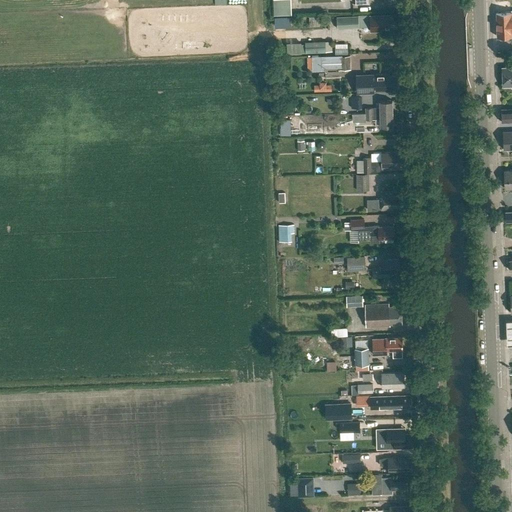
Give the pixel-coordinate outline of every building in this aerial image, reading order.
[(290,13),(289,0),(270,0),(271,14),(290,13)] [(511,11),(496,12),(497,36),(511,35),(511,41),(511,11)] [(380,28),(394,28),(393,14),(379,14),(337,16),(338,27),(371,26),(371,31),(380,30),(380,28)] [(271,25),(288,25),(288,15),(271,15),(271,25)] [(326,40),(306,41),(306,52),(326,52),(326,40)] [(302,52),(302,41),(287,42),(288,53),(302,52)] [(346,52),(346,42),(333,42),(333,52),(346,52)] [(351,69),(350,55),(339,56),(340,69),(351,69)] [(511,68),(503,69),(503,87),(511,86),(511,88),(511,87),(511,68)] [(375,73),(356,74),(357,94),(374,93),(374,89),(397,88),(396,82),(398,80),(397,77),(396,75),(396,74),(389,75),(389,73),(375,73)] [(365,99),(365,94),(348,94),(347,108),(359,108),(359,99),(365,99)] [(380,106),(365,107),(366,113),(392,112),(392,99),(380,100),(380,106)] [(511,108),(502,109),(502,121),(511,120),(511,108)] [(392,112),(366,113),(366,118),(381,118),(381,125),(393,124),(392,112)] [(278,134),(288,134),(288,118),(277,118),(278,134)] [(355,125),(356,133),(373,132),(372,124),(355,125)] [(363,159),(357,159),(357,171),(382,170),(382,168),(398,168),(398,163),(402,163),(402,155),(398,155),(398,152),(381,152),(381,160),(371,160),(371,156),(363,156),(363,159)] [(369,189),(369,172),(356,173),(356,189),(369,189)] [(392,193),(381,194),(381,198),(367,198),(367,209),(381,208),(381,209),(392,209),(392,207),(403,206),(402,196),(392,196),(392,193)] [(350,218),(351,220),(344,221),(345,229),(351,229),(358,229),(358,238),(370,238),(371,242),(380,241),(379,238),(394,237),(394,225),(379,225),(379,224),(364,225),(364,218),(350,218)] [(279,225),(280,242),(292,241),(291,232),(295,232),(294,224),(279,225)] [(364,255),(346,255),(347,269),(365,269),(364,255)] [(382,267),(372,267),(372,277),(385,276),(390,276),(390,271),(399,270),(398,258),(382,258),(382,267)] [(363,294),(347,294),(348,305),(363,305),(363,294)] [(382,328),(382,326),(390,326),(390,324),(401,323),(400,306),(388,306),(388,304),(364,304),(365,328),(382,328)] [(344,334),(344,326),(327,327),(327,335),(344,334)] [(349,345),(349,336),(339,336),(339,345),(349,345)] [(402,349),(402,336),(385,337),(385,338),(372,338),(373,354),(387,353),(386,350),(392,350),(392,357),(402,356),(402,349)] [(368,364),(368,347),(355,348),(355,364),(368,364)] [(324,369),(333,369),(333,360),(325,360),(324,369)] [(404,371),(381,372),(382,386),(405,385),(404,371)] [(358,383),(358,392),(373,392),(372,382),(358,383)] [(400,407),(400,405),(409,405),(409,396),(401,396),(401,395),(371,396),(371,405),(387,404),(387,407),(400,407)] [(351,401),(325,402),(326,417),(351,417),(351,401)] [(352,431),(351,420),(336,421),(336,432),(352,431)] [(395,439),(370,440),(370,451),(382,451),(382,447),(412,446),(411,433),(395,434),(395,439)] [(343,471),(357,470),(357,454),(342,454),(343,471)] [(379,464),(389,464),(390,470),(412,469),(412,458),(402,459),(402,455),(389,455),(379,457),(379,464)] [(405,476),(391,477),(381,477),(382,482),(372,483),(372,494),(392,493),(392,488),(405,488),(405,476)] [(287,495),(311,494),(310,477),(286,478),(287,495)] [(359,482),(347,483),(348,494),(360,494),(359,482)]
